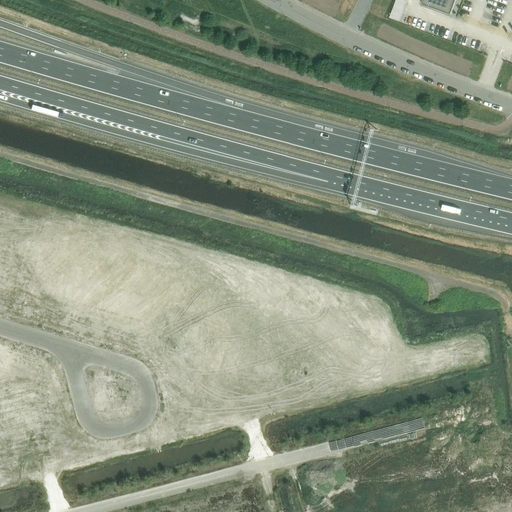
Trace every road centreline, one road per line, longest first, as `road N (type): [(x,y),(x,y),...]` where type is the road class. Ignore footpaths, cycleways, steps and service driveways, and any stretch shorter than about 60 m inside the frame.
road 1 (track): [(0,155),(495,294),(508,320)]
road 2 (trunk): [(511,190),(0,52)]
road 3 (unclassified): [(86,511),(470,411)]
road 4 (trunk): [(0,82),(332,176)]
road 5 (trunk): [(0,97),(158,143),(332,176)]
road 6 (unclassified): [(511,107),(275,0)]
road 7 (unclassified): [(74,351),(136,370),(150,401),(137,421),(96,429),(86,419),(72,361)]
road 8 (trunk): [(332,176),(511,221)]
